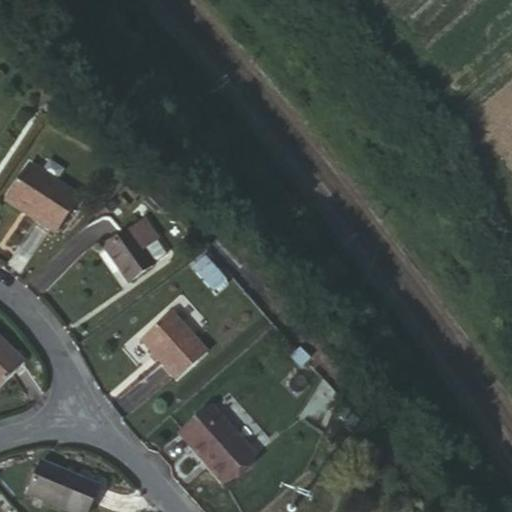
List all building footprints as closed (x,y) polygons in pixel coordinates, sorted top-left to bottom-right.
[(36,212),(31,218),(55,235),(81,199),(31,164),(10,193),(36,212)] [(5,200),(31,218),(36,212),(10,193),(5,200)] [(130,240),(128,239),(105,261),(133,292),(157,269),(156,268),(167,256),(142,229),(130,240)] [(218,243),(204,250),(217,277),(231,270),(218,243)] [(174,318),(144,351),(183,386),(213,352),(174,318)] [(2,324),(0,324),(0,400),(3,404),(40,379),(2,324)] [(212,406),(182,430),(225,479),(255,455),(212,406)] [(39,452),(29,486),(88,503),(98,468),(39,452)]
